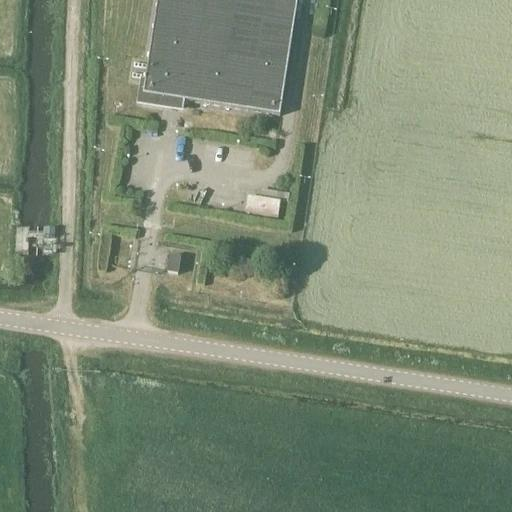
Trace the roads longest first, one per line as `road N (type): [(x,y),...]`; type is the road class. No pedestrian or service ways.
road 1 (tertiary): [(511,392),(0,317)]
road 2 (track): [(67,327),(78,511)]
